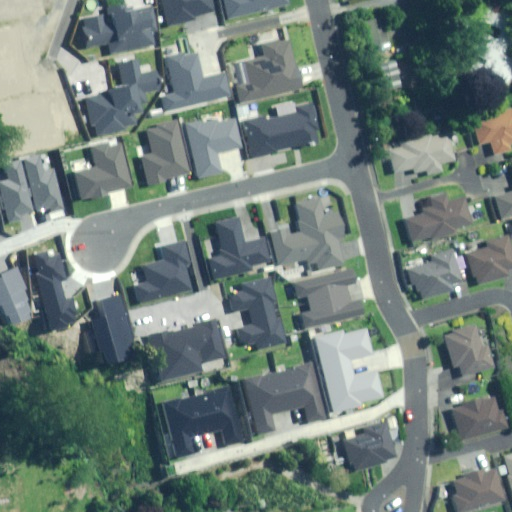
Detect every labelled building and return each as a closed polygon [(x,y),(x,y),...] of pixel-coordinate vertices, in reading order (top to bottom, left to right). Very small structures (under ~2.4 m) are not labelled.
[(511,43),(511,13),(489,0),(487,0),(477,18),(497,29),(493,35),(479,27),(466,49),(483,59),(481,63),(474,59),(464,76),(496,94),(511,65),(511,60),(504,56),(511,43)] [(511,110),(510,111),(509,109),(467,120),(474,145),(485,143),(488,156),(506,151),(505,146),(511,144),(511,110)] [(392,140),(393,144),(383,146),(388,173),(408,170),(408,174),(421,172),(421,175),(438,173),(436,164),(449,162),(445,136),(437,137),(437,132),(392,140)] [(511,166),(492,171),(492,170),(461,178),(467,202),(488,197),(495,221),(511,215),(511,166)] [(426,239),(427,243),(452,236),(451,230),(467,225),(460,199),(444,203),(441,194),(415,201),(419,214),(399,220),(406,244),(426,239)] [(86,230),(97,268),(105,298),(130,291),(121,261),(111,223),(86,230)] [(503,270),(511,267),(511,266),(503,236),(483,242),(485,248),(462,255),(471,286),(505,276),(503,270)] [(447,251),(425,257),(427,264),(423,265),(401,271),(405,286),(408,285),(410,292),(413,291),(416,300),(448,291),(446,286),(456,283),(447,251)] [(476,346),(469,326),(437,337),(448,368),(452,366),(456,378),(489,367),(481,345),(476,346)] [(457,405),(458,407),(446,410),(455,442),(502,429),(497,411),(492,412),(488,399),(478,402),(477,399),(457,405)] [(382,460),(390,458),(380,422),(357,429),(359,435),(337,441),(344,464),(346,463),(349,473),(383,464),(382,460)] [(511,454),(498,458),(503,477),(501,478),(507,502),(510,501),(511,500),(511,454)] [(461,478),(447,482),(451,497),(449,497),(453,511),(460,511),(499,503),(490,468),(460,475),(461,478)]
